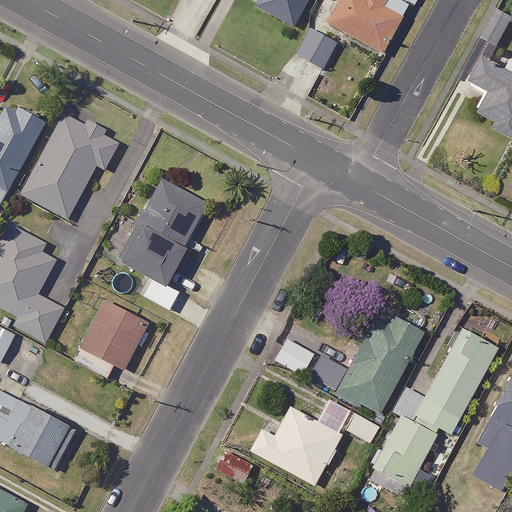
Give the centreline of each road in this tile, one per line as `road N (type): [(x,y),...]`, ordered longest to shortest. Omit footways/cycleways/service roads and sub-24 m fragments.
road 1 (residential): [(129,511),(317,160)]
road 2 (tertiary): [(317,160),(25,0)]
road 3 (residential): [(460,0),(358,182)]
road 4 (tertiary): [(511,266),(358,182)]
